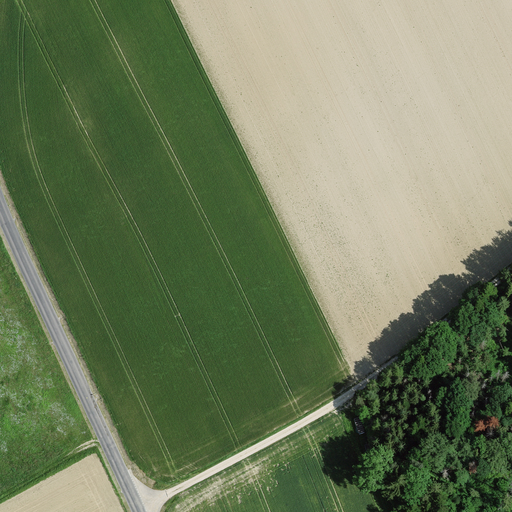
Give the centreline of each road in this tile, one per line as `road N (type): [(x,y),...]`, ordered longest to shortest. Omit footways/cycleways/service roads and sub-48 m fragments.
road 1 (track): [(511,267),(304,423),(134,510)]
road 2 (tertiary): [(0,215),(134,511)]
